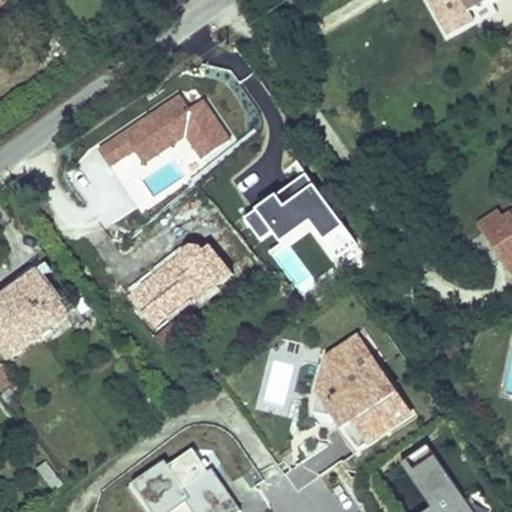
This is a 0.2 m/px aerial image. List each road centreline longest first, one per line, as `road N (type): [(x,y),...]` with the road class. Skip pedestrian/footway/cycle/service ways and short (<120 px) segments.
road 1 (unclassified): [(0,160),(226,0)]
road 2 (residential): [(215,408),(244,433),(294,511)]
